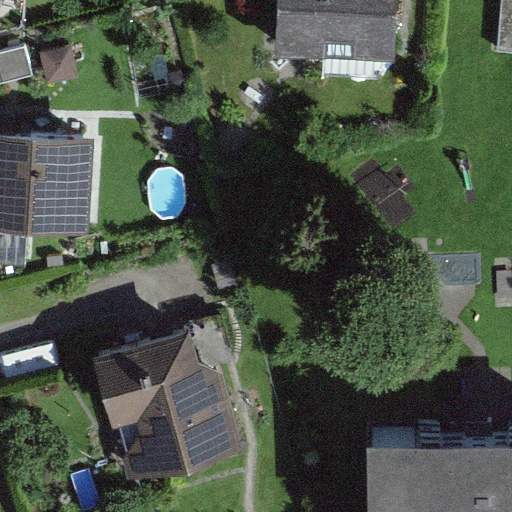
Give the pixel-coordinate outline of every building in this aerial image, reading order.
[(399,0),(286,0),(283,67),(395,73),(399,0)] [(511,0),(503,0),(503,26),(511,26),(511,0)] [(0,75),(36,70),(32,42),(0,46),(0,75)] [(97,141),(0,131),(0,224),(89,232),(97,141)] [(174,313),(86,343),(132,478),(221,447),(174,313)] [(511,511),(511,426),(379,428),(379,511),(511,511)]
